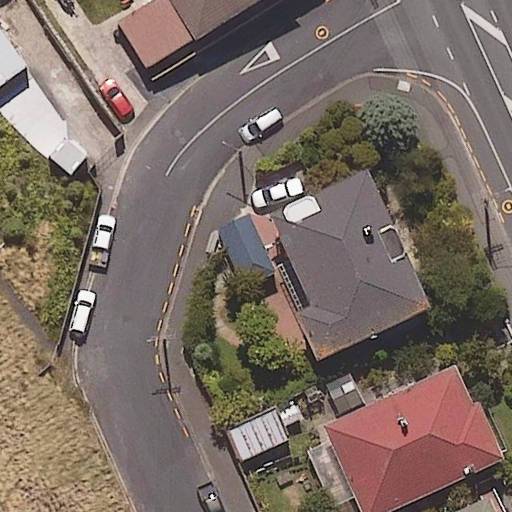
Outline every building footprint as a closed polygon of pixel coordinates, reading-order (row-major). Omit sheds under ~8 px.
[(134,0),(139,8),(117,22),(146,69),(260,0),(134,0)] [(0,174),(9,189),(70,149),(31,88),(43,80),(0,13),(0,174)] [(288,260),(276,265),(295,307),(291,309),(315,362),(427,311),(365,175),(269,218),(288,260)] [(273,275),(254,217),(220,228),(239,286),(258,280),(273,275)] [(457,365),(322,428),(326,438),(307,447),(336,509),(355,500),(360,511),(391,511),(502,461),(457,365)] [(288,440),(275,412),(231,433),(244,461),(288,440)] [(503,511),(496,495),(461,511),(503,511)]
